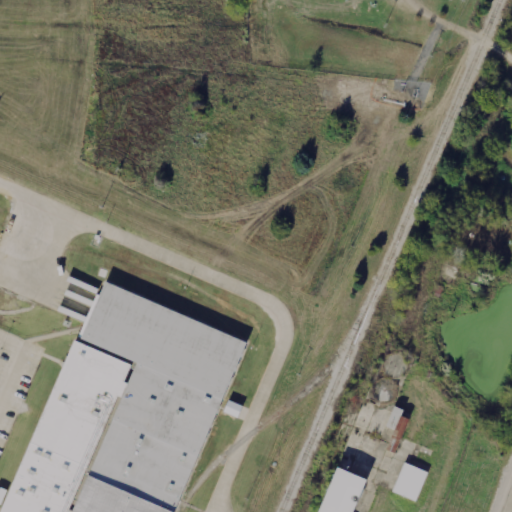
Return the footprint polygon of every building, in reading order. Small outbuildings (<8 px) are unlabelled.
[(176,511),(245,341),(108,286),(85,343),(69,336),(0,507),(0,511),(176,511)] [(238,418),(243,407),(229,401),(224,412),(238,418)] [(387,427),(394,430),(387,451),(396,454),(408,419),(401,417),(403,410),(394,407),(387,427)] [(393,493),(418,503),(430,473),(405,463),(393,493)] [(311,511),(355,511),(368,480),(330,465),(311,511)]
